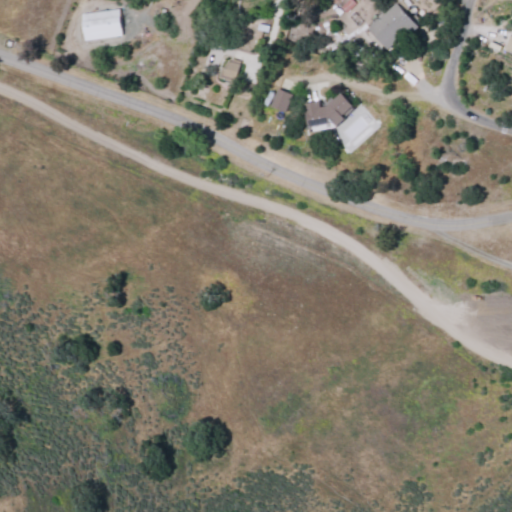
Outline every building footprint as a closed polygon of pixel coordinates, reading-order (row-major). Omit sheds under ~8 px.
[(422,25),(401,2),(371,29),(392,52),(422,25)] [(82,14),(86,42),(124,36),(120,9),(82,14)] [(242,62),(227,58),(221,78),(237,83),(242,62)] [(287,112),(292,93),(276,89),(270,108),(287,112)] [(322,101),(305,105),(310,130),(347,122),(345,111),(351,110),(349,99),(322,104),(322,101)]
